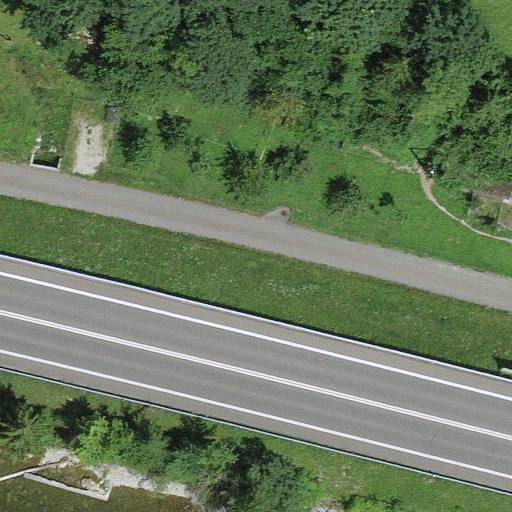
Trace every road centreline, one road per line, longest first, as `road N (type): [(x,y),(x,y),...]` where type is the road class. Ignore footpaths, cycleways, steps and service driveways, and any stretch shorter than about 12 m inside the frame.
road 1 (trunk): [(511,449),(0,320)]
road 2 (unclassified): [(511,311),(0,202)]
